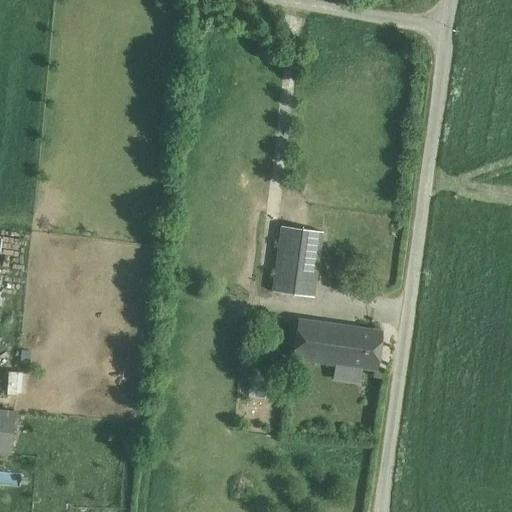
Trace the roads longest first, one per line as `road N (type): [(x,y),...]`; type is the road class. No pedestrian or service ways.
road 1 (unclassified): [(382,511),(447,28)]
road 2 (unclassified): [(447,28),(288,0)]
